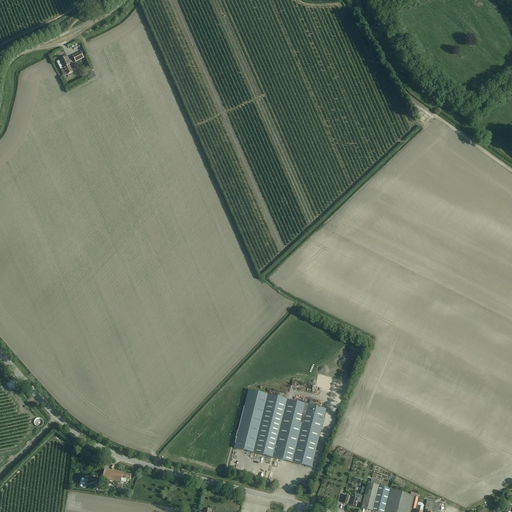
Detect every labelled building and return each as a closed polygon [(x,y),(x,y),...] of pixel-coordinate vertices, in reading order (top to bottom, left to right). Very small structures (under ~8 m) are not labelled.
[(81,53),(73,56),(76,62),(83,58),(81,53)] [(60,61),(57,63),(61,70),(63,68),(67,76),(68,77),(73,75),(72,73),(73,73),(69,65),(71,65),(67,58),(60,61)] [(312,468),(321,428),(282,419),(287,400),(249,390),(234,448),(312,468)] [(326,409),(287,400),(282,419),(321,428),(326,409)] [(105,470),(103,479),(121,483),(121,484),(118,483),(117,489),(122,490),(123,482),(126,482),(126,479),(130,480),(131,475),(105,470)] [(368,483),(362,509),(375,511),(410,511),(411,508),(414,497),(378,486),(370,484),(368,483)] [(346,495),(344,503),(356,507),(357,502),(360,503),(362,496),(355,494),(354,498),(353,497),(346,495)] [(427,501),(425,509),(428,510),(427,511),(431,511),(432,511),(438,511),(440,504),(427,501)]
